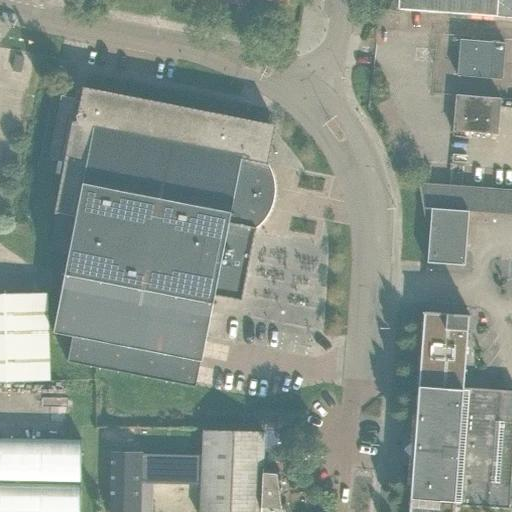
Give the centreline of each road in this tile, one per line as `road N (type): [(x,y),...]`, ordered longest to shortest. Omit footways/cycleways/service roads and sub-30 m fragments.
road 1 (unclassified): [(344,511),(374,264),(368,197),(339,131),(307,98)]
road 2 (unclassified): [(307,98),(234,64),(0,12)]
